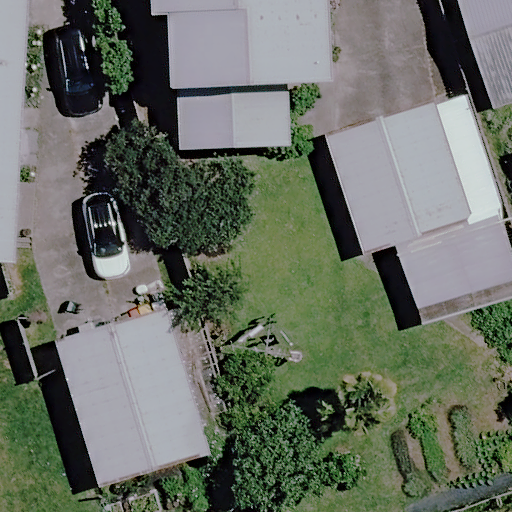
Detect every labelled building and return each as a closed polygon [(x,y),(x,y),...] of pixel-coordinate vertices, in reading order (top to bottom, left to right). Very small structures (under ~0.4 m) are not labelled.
[(25,0),(0,0),(0,270),(5,271),(25,0)] [(328,89),(324,0),(147,0),(151,97),(328,89)] [(511,108),(511,0),(446,0),(488,117),(511,108)] [(449,156),(438,109),(324,136),(355,264),(398,254),(417,334),(511,310),(511,287),(479,149),(449,156)] [(213,461),(171,315),(52,350),(94,495),(213,461)]
